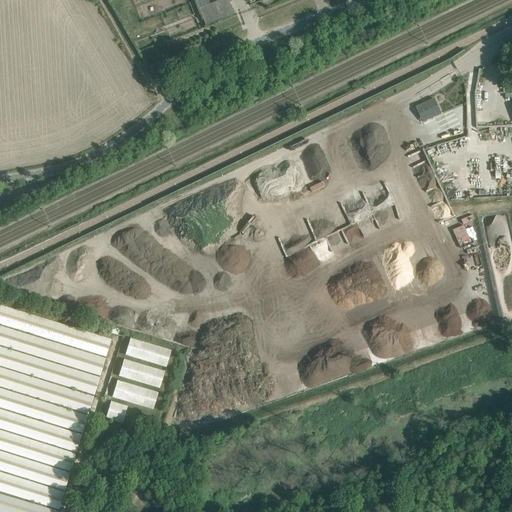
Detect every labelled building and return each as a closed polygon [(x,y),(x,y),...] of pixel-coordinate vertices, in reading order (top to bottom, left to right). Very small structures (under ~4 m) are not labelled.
[(216,0),(210,3),(199,7),(204,18),(206,24),(227,15),(235,12),(229,0),(216,0)] [(476,90),(476,99),(487,98),(487,89),(476,90)] [(441,113),(434,99),(416,107),(423,122),(441,113)] [(416,152),(426,147),(422,138),(412,143),(416,152)] [(396,208),(392,210),(396,221),(401,219),(396,208)] [(378,232),(379,224),(368,223),(367,231),(378,232)] [(22,267),(2,273),(5,281),(25,274),(22,267)] [(111,340),(0,306),(0,323),(106,356),(111,340)] [(124,327),(158,332),(161,309),(153,308),(151,320),(126,316),(124,327)] [(461,311),(432,317),(434,329),(421,332),(422,340),(440,336),(440,335),(464,330),(461,311)] [(0,344),(100,376),(105,358),(0,325),(0,344)] [(415,332),(386,342),(391,356),(420,346),(415,332)] [(165,367),(170,351),(130,339),(125,355),(165,367)] [(0,347),(0,357),(96,386),(99,378),(0,347)] [(159,389),(164,372),(123,360),(118,376),(159,389)] [(0,361),(0,374),(91,402),(95,390),(0,361)] [(0,386),(88,414),(90,406),(0,378),(0,386)] [(152,409),(157,393),(117,381),(112,397),(152,409)] [(88,416),(0,388),(0,408),(82,434),(88,416)] [(122,423),(127,407),(110,402),(105,418),(122,423)] [(82,435),(0,409),(0,429),(77,453),(82,435)] [(76,454),(0,430),(0,450),(70,472),(76,454)] [(70,473),(0,451),(0,470),(65,491),(70,473)] [(0,472),(0,491),(59,509),(64,492),(0,472)] [(0,511),(57,511),(0,495),(0,511)]
